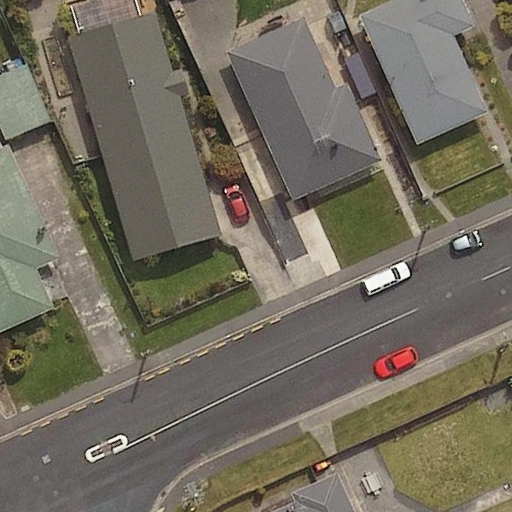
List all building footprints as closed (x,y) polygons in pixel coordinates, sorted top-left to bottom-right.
[(460,0),(391,0),(358,15),(416,143),(486,112),(451,36),(472,26),(460,0)] [(153,12),(64,38),(130,262),(219,236),(153,12)] [(301,17),(224,51),(291,201),(380,161),(345,83),(333,88),(301,17)] [(48,127),(27,73),(0,83),(0,133),(4,144),(48,127)] [(6,144),(0,146),(0,330),(51,308),(33,268),(57,258),(6,144)] [(351,511),(334,474),(290,494),(294,503),(272,511),(351,511)]
